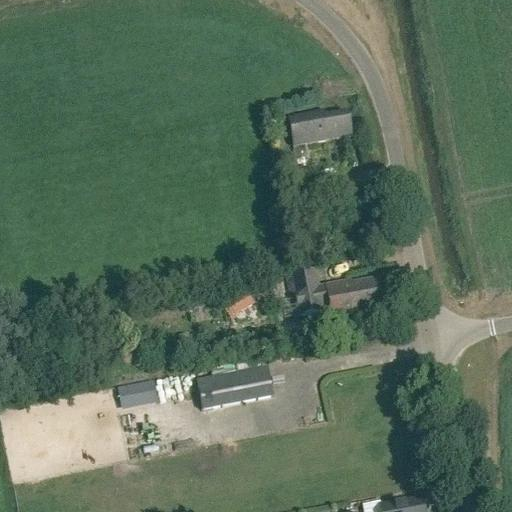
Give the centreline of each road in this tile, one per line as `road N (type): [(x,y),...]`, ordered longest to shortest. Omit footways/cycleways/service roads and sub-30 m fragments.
road 1 (unclassified): [(304,0),(368,70),(390,130),(432,339)]
road 2 (unclassified): [(465,511),(432,339)]
